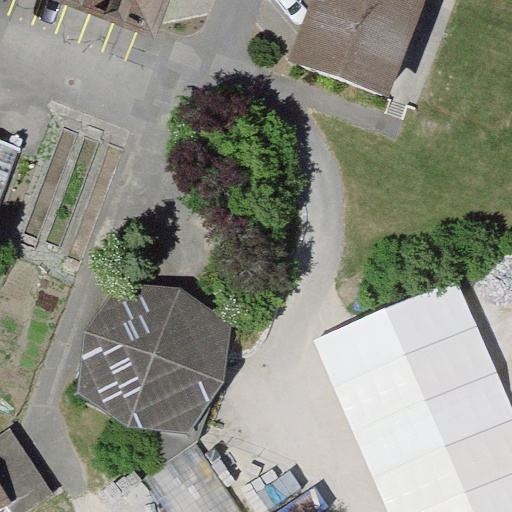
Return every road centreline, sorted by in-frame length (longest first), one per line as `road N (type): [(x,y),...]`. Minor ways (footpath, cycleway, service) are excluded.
road 1 (residential): [(92,510),(46,427),(98,296),(195,112)]
road 2 (residential): [(212,70),(271,94),(304,138),(322,227),(304,296)]
road 3 (residential): [(0,40),(195,112)]
